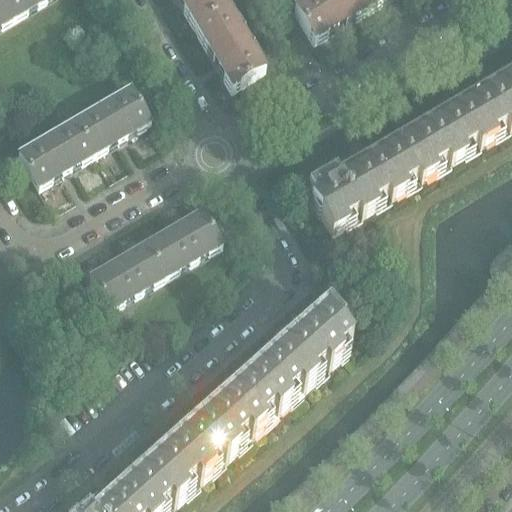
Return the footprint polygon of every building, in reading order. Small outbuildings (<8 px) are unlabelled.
[(0,0),(0,1),(14,27),(60,0),(0,0)] [(173,0),(178,7),(195,37),(228,18),(217,0),(173,0)] [(323,0),(294,17),(313,51),(371,17),(361,0),(323,0)] [(361,0),(371,17),(400,0),(399,0),(361,0)] [(0,1),(0,35),(14,27),(0,1)] [(195,37),(231,99),(264,79),(228,18),(195,37)] [(511,80),(348,176),(342,167),(331,174),(333,178),(308,193),(313,203),(310,205),(331,242),(511,135),(511,80)] [(94,163),(126,144),(150,131),(130,97),(74,130),(94,163)] [(38,196),(71,177),(94,163),(74,130),(18,162),(38,196)] [(202,219),(169,238),(146,252),(166,286),(222,253),(202,219)] [(146,252),(114,270),(93,283),(93,282),(89,284),(111,318),(166,286),(146,252)] [(327,316),(106,511),(95,511),(93,509),(89,511),(178,511),(342,366),(339,362),(351,350),(338,336),(342,333),(327,316)]
